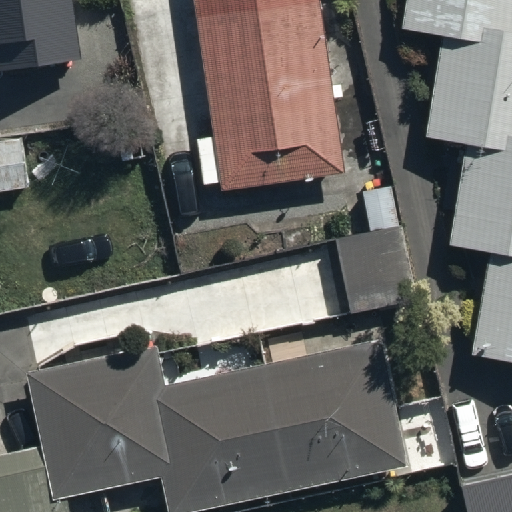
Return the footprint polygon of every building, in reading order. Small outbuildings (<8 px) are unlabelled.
[(84,60),(75,0),(0,0),(0,68),(1,72),(84,60)] [(193,0),(214,139),(200,141),(206,188),(221,186),(222,195),(341,179),(316,0),(193,0)] [(511,0),(407,0),(403,34),(442,39),(438,66),(428,65),(424,92),(434,94),(427,140),(465,145),(461,170),(445,167),(438,215),(453,217),(449,249),(487,255),(472,357),(511,362),(511,0)] [(20,135),(0,138),(0,195),(28,191),(20,135)] [(198,169),(165,176),(184,267),(226,258),(220,230),(210,232),(198,169)] [(371,233),(335,240),(351,314),(418,300),(393,188),(362,195),(371,233)] [(0,511),(69,511),(67,500),(159,479),(167,511),(192,511),(409,463),(381,342),(166,390),(156,347),(24,376),(41,448),(0,457),(0,511)] [(511,511),(511,476),(460,489),(465,511),(511,511)]
